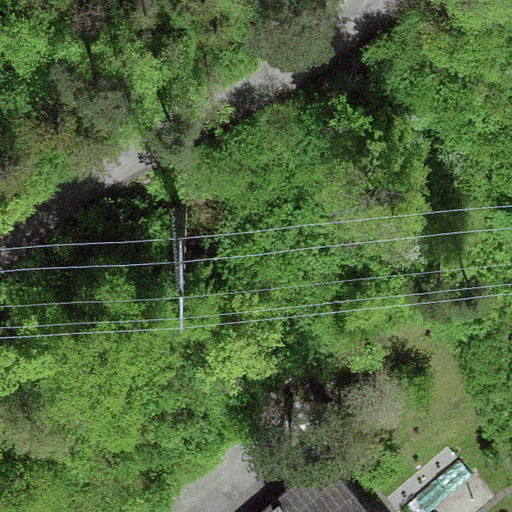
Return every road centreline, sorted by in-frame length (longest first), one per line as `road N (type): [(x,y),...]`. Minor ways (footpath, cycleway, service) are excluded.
road 1 (residential): [(0,247),(39,214),(228,98),(359,0)]
road 2 (residential): [(194,511),(319,428)]
